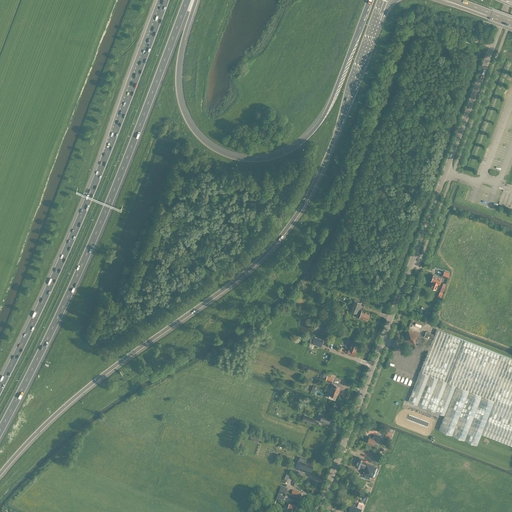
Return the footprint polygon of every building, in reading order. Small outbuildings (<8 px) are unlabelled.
[(467,34),(465,40),(471,42),(473,36),(467,34)] [(444,271),(442,277),(448,279),(450,273),(444,271)] [(431,286),(430,287),(436,289),(437,286),(438,286),(437,285),(438,284),(439,284),(441,278),(433,275),(431,281),(432,282),(431,286)] [(353,299),(349,311),(357,314),(360,315),(362,310),(359,309),(362,303),(353,299)] [(367,321),(370,313),(362,310),(360,315),(359,318),(367,321)] [(419,333),(408,329),(404,341),(415,345),(419,333)] [(433,340),(409,401),(445,415),(439,430),(477,445),(481,434),(511,445),(511,358),(437,329),(435,335),(426,332),(424,337),(433,340)] [(324,340),(315,337),(312,344),(321,348),(324,340)] [(342,347),(341,352),(344,353),(345,351),(348,352),(347,354),(354,357),(356,351),(357,345),(351,343),(349,348),(346,347),(346,348),(342,347)] [(407,383),(410,376),(399,372),(396,378),(407,383)] [(324,374),(322,379),(325,380),(325,381),(329,382),(328,386),(331,387),(329,394),(330,394),(329,397),(335,399),(336,397),(340,386),(332,383),(333,378),(324,374)] [(328,413),(319,410),(318,413),(322,414),(319,421),(328,425),(330,419),(327,417),(328,413)] [(315,420),(304,415),(302,420),(314,424),(315,420)] [(252,435),(251,440),(259,443),(262,433),(257,431),(255,436),(252,435)] [(369,437),(367,443),(374,446),(375,442),(378,443),(380,439),(374,437),(373,439),(369,437)] [(300,462),(297,469),(310,474),(313,465),(305,463),(307,460),(300,457),(299,461),(300,462)] [(363,460),(359,458),(355,467),(360,468),(360,466),(365,468),(362,474),(372,478),(376,468),(362,463),(363,460)] [(282,486),(279,492),(285,494),(286,493),(300,499),(302,494),(288,488),(287,489),(282,486)]
